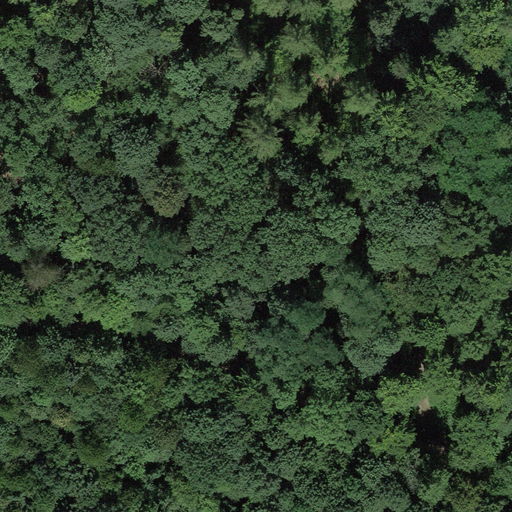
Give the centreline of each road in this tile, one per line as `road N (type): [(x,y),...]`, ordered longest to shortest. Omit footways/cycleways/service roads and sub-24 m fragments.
road 1 (track): [(511,499),(186,354),(96,331),(0,329)]
road 2 (track): [(438,460),(363,0)]
